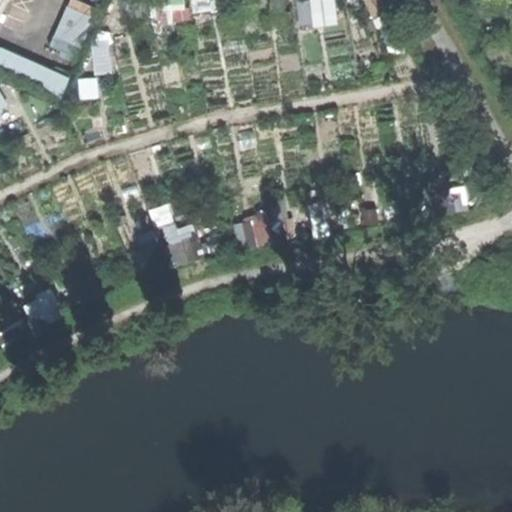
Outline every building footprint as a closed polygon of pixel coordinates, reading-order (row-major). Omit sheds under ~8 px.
[(0,0),(0,20),(9,0),(0,0)] [(343,22),(340,0),(301,0),(303,25),(343,22)] [(73,3),(53,45),(77,56),(97,13),(73,3)] [(0,62),(68,90),(75,74),(5,46),(0,58),(0,62)] [(0,111),(14,104),(0,79),(0,111)] [(159,240),(161,240),(159,230),(141,234),(147,270),(164,268),(159,240)] [(55,287),(28,303),(42,328),(70,312),(55,287)]
